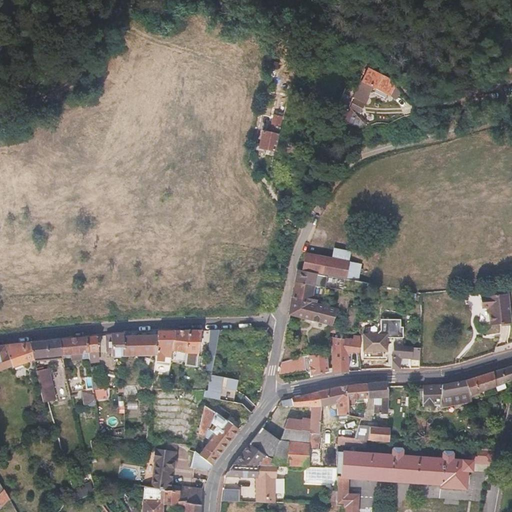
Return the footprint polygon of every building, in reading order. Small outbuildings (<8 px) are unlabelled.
[(291,43),(299,45),(301,36),(302,32),(284,27),(283,26),(281,38),(291,40),(291,43)] [(302,32),(301,36),(320,41),(321,36),(302,32)] [(389,96),(396,82),(368,67),(361,81),(389,96)] [(358,127),(363,124),(349,107),(352,98),(355,90),(356,87),(347,83),(338,105),(342,107),(340,113),(345,115),(342,121),(358,127)] [(355,90),(352,98),(364,104),(368,97),(355,90)] [(275,151),(282,117),(274,115),(270,133),(263,131),(259,148),(275,151)] [(334,249),(332,258),(349,262),(350,253),(334,249)] [(306,253),(303,270),(346,278),(349,262),(332,258),(306,253)] [(361,264),(349,262),(346,278),(358,281),(361,264)] [(295,282),(314,286),(315,279),(323,281),(324,275),(298,270),(295,282)] [(292,298),(316,303),(317,297),(312,296),(314,286),(295,282),(295,283),(292,298)] [(508,293),(481,296),(481,308),(486,308),(488,308),(489,313),(489,325),(511,323),(508,293)] [(289,314),(331,325),(335,312),(337,308),(316,303),(292,298),(289,314)] [(417,330),(419,320),(412,318),(410,328),(417,330)] [(364,334),(363,342),(387,344),(387,338),(403,339),(404,328),(401,328),(401,321),(382,320),(381,331),(377,334),(364,334)] [(210,357),(214,358),(220,329),(210,330),(208,354),(210,355),(210,357)] [(155,363),(169,365),(171,350),(173,330),(158,331),(157,335),(156,354),(156,355),(155,363)] [(171,350),(186,353),(189,330),(173,330),(171,350)] [(201,330),(189,330),(186,353),(198,353),(201,330)] [(123,336),(123,333),(106,335),(107,352),(108,352),(108,353),(113,352),(113,356),(124,356),(123,336)] [(156,354),(157,335),(123,336),(124,356),(156,354)] [(97,336),(87,337),(89,352),(89,359),(90,362),(97,362),(96,352),(99,352),(97,336)] [(81,353),(89,352),(87,337),(59,339),(62,355),(71,354),(72,360),(81,359),(81,353)] [(332,373),(348,371),(347,355),(353,352),(358,352),(360,341),(333,337),(332,373)] [(59,339),(29,343),(32,355),(51,353),(52,356),(62,355),(59,339)] [(387,344),(363,342),(362,360),(386,361),(387,344)] [(0,345),(0,370),(12,367),(12,368),(26,364),(25,362),(33,359),(33,358),(32,355),(29,343),(0,345)] [(391,369),(399,368),(399,358),(409,359),(410,368),(419,368),(420,348),(393,344),(392,355),(391,355),(391,369)] [(327,354),(307,355),(290,360),(290,372),(308,369),(309,376),(328,372),(327,354)] [(290,372),(290,360),(281,362),(279,373),(290,372)] [(511,379),(511,365),(465,380),(470,395),(495,386),(504,383),(511,380),(511,379)] [(36,371),(43,402),(48,401),(55,400),(48,368),(43,369),(36,371)] [(57,400),(71,398),(65,369),(51,372),(57,400)] [(72,391),(82,390),(80,375),(70,377),(72,391)] [(470,395),(465,380),(441,385),(422,386),(422,391),(422,406),(434,406),(434,405),(439,405),(439,406),(472,400),(470,395)] [(93,388),(93,390),(105,389),(104,381),(102,381),(92,382),(93,388)] [(213,382),(210,381),(208,390),(206,397),(219,399),(222,384),(213,382)] [(366,383),(367,398),(374,398),(373,413),(387,414),(388,397),(387,386),(387,382),(366,383)] [(367,398),(366,383),(346,385),(348,400),(348,406),(354,406),(354,399),(367,398)] [(504,383),(495,386),(497,391),(506,388),(504,383)] [(348,400),(346,385),(318,392),(321,406),(327,405),(336,403),(337,415),(348,414),(348,406),(348,400)] [(152,389),(152,386),(140,386),(140,394),(151,394),(152,389)] [(82,390),(84,406),(95,404),(95,399),(93,390),(93,388),(82,390)] [(93,390),(95,399),(105,399),(105,389),(93,390)] [(318,392),(281,400),(283,406),(293,405),(293,406),(310,406),(309,420),(309,427),(301,426),(302,420),(288,418),(283,428),(285,428),(279,440),(269,465),(276,465),(308,466),(309,447),(317,448),(321,406),(318,392)] [(204,405),(197,435),(204,438),(204,437),(210,440),(199,454),(211,465),(238,430),(228,422),(215,412),(204,405)] [(228,422),(238,430),(242,424),(232,416),(228,422)] [(301,426),(309,427),(309,420),(302,418),(302,420),(301,426)] [(366,440),(369,440),(369,426),(359,426),(354,439),(366,440)] [(369,440),(388,442),(389,428),(369,426),(369,440)] [(279,440),(262,427),(248,446),(263,457),(258,465),(269,465),(279,440)] [(365,448),(366,440),(354,439),(343,437),(338,437),(338,444),(365,448)] [(158,449),(177,452),(178,444),(169,443),(159,442),(158,449)] [(263,457),(248,446),(233,464),(258,465),(263,457)] [(462,447),(461,460),(469,461),(492,462),(494,449),(470,448),(462,447)] [(392,455),(337,451),(337,468),(337,476),(348,477),(439,484),(439,486),(463,488),(464,468),(460,468),(461,460),(452,459),(452,454),(451,452),(444,452),(443,453),(443,459),(401,456),(402,450),(400,448),(394,448),(393,449),(392,455)] [(156,449),(150,486),(172,490),(172,485),(177,452),(158,449),(156,449)] [(199,454),(195,451),(191,467),(208,470),(211,465),(199,454)] [(460,468),(464,468),(469,468),(469,461),(461,460),(460,468)] [(256,502),(274,502),(276,465),(269,465),(258,465),(233,464),(225,475),(256,477),(256,502)] [(348,477),(337,476),(336,485),(336,491),(336,501),(336,505),(342,505),(341,511),(357,511),(359,493),(347,493),(348,477)] [(74,491),(76,501),(94,494),(91,484),(84,487),(74,491)] [(202,489),(172,485),(172,490),(180,491),(179,501),(200,504),(202,489)] [(199,511),(200,504),(179,501),(180,491),(172,490),(150,487),(143,486),(141,511),(162,511),(163,504),(177,505),(176,510),(184,510),(183,511),(199,511)] [(0,509),(9,499),(4,489),(0,492),(0,509)] [(238,501),(239,490),(222,489),(222,500),(238,501)]
